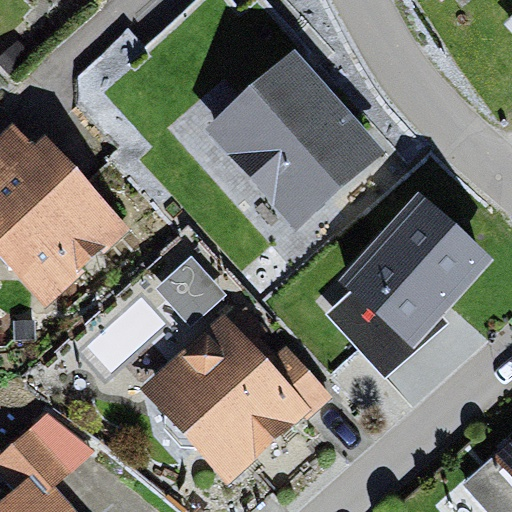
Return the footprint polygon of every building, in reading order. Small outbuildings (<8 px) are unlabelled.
[(511,19),(503,27),(511,37),(511,19)] [(385,160),(293,59),(203,139),(295,241),(385,160)] [(45,144),(34,155),(12,131),(0,142),(0,263),(43,310),(127,233),(45,144)] [(486,265),(419,204),(339,293),(346,299),(406,354),(486,265)] [(189,332),(225,300),(191,262),(155,293),(189,332)] [(494,271),(486,265),(406,354),(346,299),(324,319),(384,385),(449,329),(445,325),(494,271)] [(244,346),(261,329),(244,312),(229,326),(222,319),(140,395),(229,490),(310,415),(313,419),(331,402),(284,351),(265,368),(244,346)] [(63,511),(43,490),(69,466),(33,428),(0,458),(0,464),(24,490),(0,511),(63,511)] [(460,487),(482,511),(511,511),(511,448),(502,458),(498,453),(460,487)]
